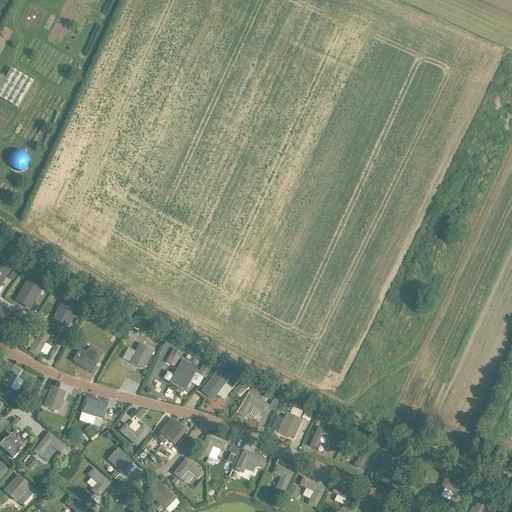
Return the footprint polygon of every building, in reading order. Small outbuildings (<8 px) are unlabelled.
[(0,290),(12,272),(0,264),(0,290)] [(43,291),(28,281),(15,303),(31,312),(43,291)] [(92,298),(87,295),(83,301),(89,304),(92,298)] [(78,311),(62,303),(52,325),(68,332),(78,311)] [(0,332),(9,339),(21,321),(0,307),(0,322),(4,325),(0,331),(0,332)] [(117,330),(114,336),(120,339),(124,334),(117,330)] [(135,340),(138,334),(137,334),(132,331),(131,331),(128,336),(135,340)] [(51,337),(43,332),(30,355),(38,360),(51,337)] [(58,345),(64,348),(67,342),(62,339),(58,345)] [(155,353),(141,345),(131,364),(145,372),(155,353)] [(78,366),(91,374),(96,367),(96,366),(103,355),(91,347),(90,347),(86,353),(81,350),(80,349),(73,362),(78,366)] [(173,349),(167,362),(175,367),(182,354),(173,349)] [(183,362),(170,386),(186,395),(199,371),(183,362)] [(204,363),(198,374),(206,378),(212,367),(204,363)] [(9,364),(0,377),(0,383),(11,391),(22,373),(9,364)] [(233,378),(220,369),(202,392),(215,402),(233,378)] [(242,382),(233,392),(240,399),(251,387),(242,382)] [(53,388),(45,408),(59,414),(67,394),(53,388)] [(264,396),(271,401),(273,396),(266,392),(264,396)] [(271,409),(249,396),(238,416),(247,420),(253,409),(266,417),(271,409)] [(280,402),(275,398),(271,406),(270,408),(275,411),(280,402)] [(104,421),(108,405),(87,399),(83,415),(104,421)] [(281,402),(277,411),(285,415),(287,412),(289,406),(281,402)] [(0,436),(10,425),(0,416),(0,436)] [(303,423),(288,416),(280,435),(295,442),(303,423)] [(183,428),(171,419),(160,433),(171,443),(183,428)] [(134,433),(125,425),(119,433),(136,447),(150,431),(142,424),(134,433)] [(85,431),(91,440),(99,434),(93,426),(85,431)] [(336,437),(318,429),(310,448),(318,451),(323,440),(332,445),(336,437)] [(61,455),(66,449),(50,435),(35,454),(42,459),(51,447),(61,455)] [(157,439),(163,444),(167,440),(161,435),(157,439)] [(225,453),(228,444),(207,435),(199,455),(208,459),(213,448),(225,453)] [(7,443),(1,450),(15,463),(22,456),(21,455),(26,450),(13,439),(8,444),(7,443)] [(364,471),(372,453),(355,445),(351,453),(360,457),(356,467),(364,471)] [(239,449),(233,447),(230,453),(232,454),(236,455),(239,449)] [(124,475),(134,464),(118,449),(108,460),(124,475)] [(265,461),(242,451),(234,470),(243,474),(248,463),(261,469),(265,461)] [(31,456),(24,464),(32,470),(38,462),(31,456)] [(400,463),(385,456),(377,475),(392,482),(400,463)] [(197,480),(203,473),(186,459),(172,474),(180,481),(187,472),(197,480)] [(0,481),(8,472),(0,464),(0,481)] [(295,475),(278,467),(273,477),(282,480),(276,492),(285,496),(295,475)] [(424,469),(417,471),(419,479),(427,476),(424,469)] [(111,486),(95,471),(89,478),(98,486),(92,493),(99,499),(111,486)] [(116,471),(111,477),(114,480),(119,475),(116,471)] [(238,474),(232,471),(229,478),(235,481),(238,474)] [(29,486),(19,477),(6,492),(16,501),(29,486)] [(175,477),(171,483),(175,486),(179,481),(175,477)] [(314,493),(308,506),(316,510),(326,490),(304,479),(300,487),(314,493)] [(467,489),(447,479),(442,487),(454,494),(447,507),(456,511),(467,489)] [(166,511),(176,501),(158,482),(147,493),(166,511)] [(300,491),(292,487),(288,495),(296,499),(300,491)] [(356,506),(360,497),(337,487),(333,496),(356,506)] [(145,491),(143,493),(141,491),(138,495),(145,502),(151,497),(146,492),(145,491)] [(492,494),(487,503),(495,507),(500,498),(492,494)] [(85,501),(90,506),(93,501),(88,497),(85,501)] [(89,511),(90,511),(71,498),(67,505),(76,511),(89,511)] [(475,502),(470,511),(487,511),(489,509),(475,502)]
